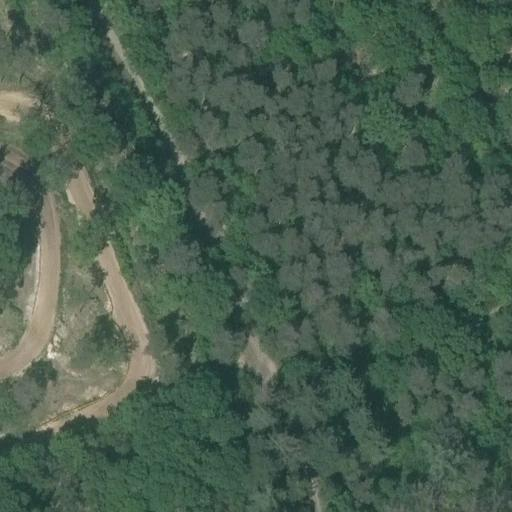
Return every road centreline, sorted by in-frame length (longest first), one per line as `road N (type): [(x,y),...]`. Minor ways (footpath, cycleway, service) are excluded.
road 1 (track): [(85,0),(267,389)]
road 2 (track): [(320,378),(385,374),(511,319)]
road 3 (track): [(267,389),(307,511)]
